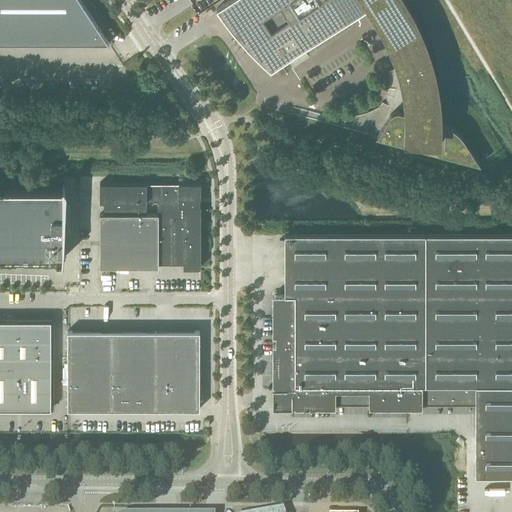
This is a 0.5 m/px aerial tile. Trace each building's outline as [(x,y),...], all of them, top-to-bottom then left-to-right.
[(0,0),(0,41),(109,42),(80,0),(0,0)] [(229,0),(217,8),(221,14),(226,20),(230,26),(235,32),(240,37),(245,43),(250,48),(255,54),(260,59),(265,64),(271,69),(293,55),(294,55),(294,56),(295,56),(296,55),(297,55),(297,54),(298,53),(297,52),(370,4),(374,11),(377,16),(380,21),(383,26),(386,31),(388,36),(391,41),(393,46),(395,51),(397,56),(399,62),(400,68),(402,74),(403,80),(405,86),(406,92),(408,113),(400,111),(398,111),(397,111),(396,111),(395,111),(394,111),(393,112),(392,113),(391,113),(390,114),(377,136),(481,164),(465,139),(464,137),(462,135),(460,133),(458,131),(456,129),(454,128),(452,126),(450,125),(447,124),(445,123),(442,122),(438,121),(437,101),(437,97),(436,90),(435,84),(434,78),(433,72),(431,66),(430,60),(428,54),(426,48),(424,42),(422,36),(420,31),(417,25),(414,19),(412,14),(409,8),(406,3),(403,0),(229,0)] [(200,196),(201,196),(201,182),(179,182),(147,183),(147,182),(100,182),(100,201),(104,201),(104,214),(100,214),(100,267),(158,267),(158,264),(183,264),(183,267),(201,267),(201,204),(200,204),(200,196)] [(57,256),(57,254),(63,254),(63,258),(64,258),(64,184),(63,184),(63,187),(49,187),(49,185),(0,185),(0,254),(1,254),(1,256),(57,256)] [(370,408),(406,408),(406,404),(475,404),(475,476),(511,476),(511,234),(285,235),(285,295),(273,295),(273,336),(276,336),(276,345),(273,345),(273,386),(274,386),(274,388),(273,388),(273,408),(295,408),(295,406),(297,406),(297,408),(336,408),(336,404),(368,404),(370,404),(370,408)] [(0,408),(15,409),(22,409),(51,409),(51,408),(51,375),(51,364),(51,331),(51,320),(0,319),(0,408)] [(200,409),(200,330),(68,330),(68,379),(68,409),(200,409)]
